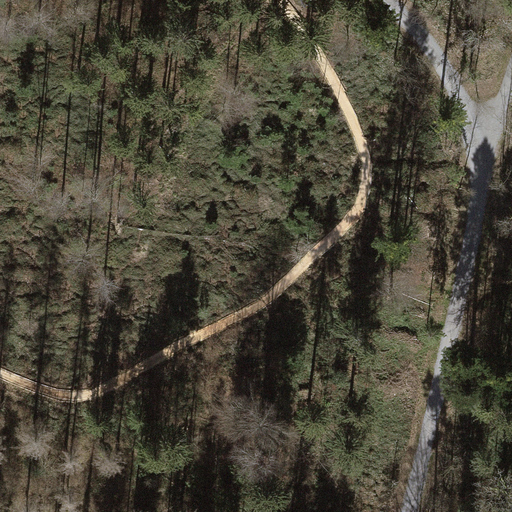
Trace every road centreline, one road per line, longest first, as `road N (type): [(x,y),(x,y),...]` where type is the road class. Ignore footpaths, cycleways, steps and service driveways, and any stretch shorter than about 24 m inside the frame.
road 1 (track): [(411,511),(511,84)]
road 2 (track): [(357,0),(412,45),(441,82),(475,163),(481,208)]
